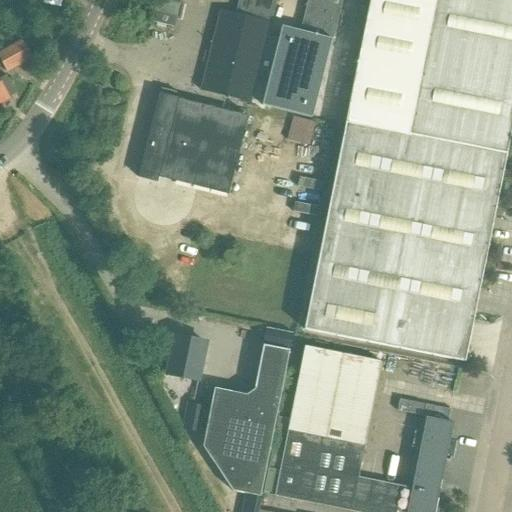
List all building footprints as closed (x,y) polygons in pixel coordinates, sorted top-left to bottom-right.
[(220,13),(201,92),(251,104),(276,2),(265,0),(240,0),(237,17),(220,13)] [(308,0),(300,32),(333,41),(342,0),(308,0)] [(511,126),(511,0),(435,0),(422,65),(360,52),(304,330),(465,363),(511,126)] [(372,0),(362,52),(422,65),(435,0),(372,0)] [(281,28),(261,107),(313,120),(333,41),(300,32),(281,28)] [(0,58),(7,71),(31,58),(22,40),(0,51),(0,58)] [(0,105),(10,100),(8,98),(16,94),(6,76),(0,79),(0,105)] [(228,196),(248,118),(177,100),(178,100),(175,99),(176,94),(160,90),(139,179),(157,184),(158,179),(228,196)] [(292,117),(286,140),(308,146),(314,122),(292,117)] [(175,337),(173,345),(167,374),(197,380),(205,343),(175,337)] [(260,496),(290,351),(264,345),(255,388),(253,388),(247,392),(246,394),(214,387),(202,446),(232,491),(260,496)] [(290,431),(277,496),(354,511),(434,511),(445,461),(448,442),(452,423),(447,422),(449,410),(399,399),(396,411),(426,418),(412,488),(403,486),(403,487),(356,478),(363,446),(290,431)] [(184,416),(181,430),(199,433),(202,420),(184,416)] [(448,442),(445,461),(450,462),(453,443),(448,442)]
